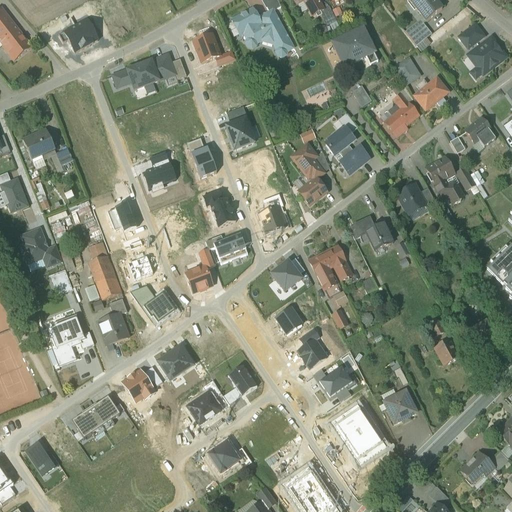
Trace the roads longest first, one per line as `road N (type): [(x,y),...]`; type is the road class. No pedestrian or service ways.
road 1 (residential): [(511,73),(292,243)]
road 2 (residential): [(87,70),(167,279),(196,315)]
road 3 (residential): [(264,265),(173,27)]
road 4 (residential): [(49,511),(6,447),(104,378)]
road 5 (tertiary): [(511,374),(378,511)]
road 6 (residential): [(276,392),(168,468),(185,497),(170,511)]
road 7 (residential): [(306,436),(313,404),(235,289)]
